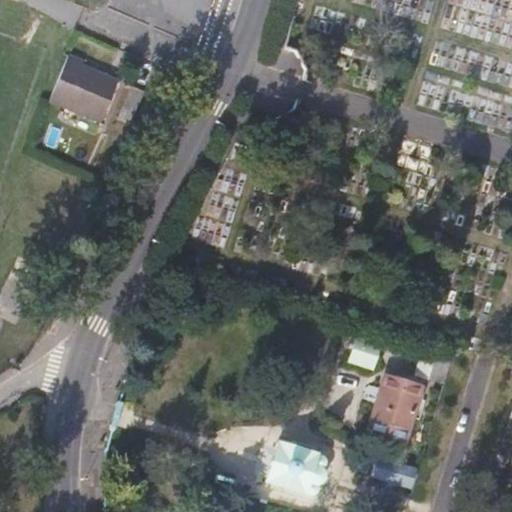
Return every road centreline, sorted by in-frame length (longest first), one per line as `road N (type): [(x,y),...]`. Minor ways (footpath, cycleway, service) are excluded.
road 1 (residential): [(83,348),(232,68),(256,0)]
road 2 (residential): [(64,511),(83,348)]
